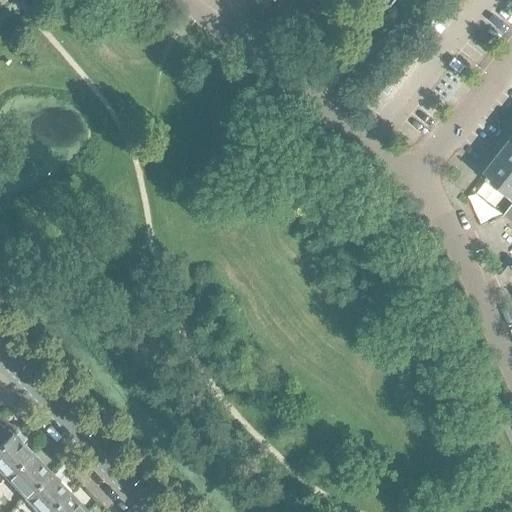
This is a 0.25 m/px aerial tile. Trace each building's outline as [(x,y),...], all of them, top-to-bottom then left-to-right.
[(379,0),(390,8),(396,0),(302,0),(325,18),(339,0),(379,0)] [(511,150),(507,146),(483,176),(511,198),(511,150)] [(0,469),(8,478),(32,455),(12,434),(0,446),(0,469)] [(26,497),(50,475),(32,455),(8,478),(26,497)] [(40,511),(49,511),(69,494),(50,475),(26,497),(40,511)] [(85,511),(69,494),(49,511),(85,511)]
